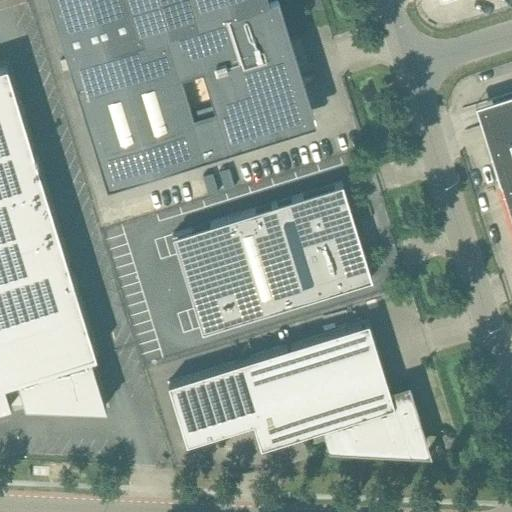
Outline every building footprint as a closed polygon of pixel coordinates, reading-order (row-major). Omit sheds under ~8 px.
[(49,0),(106,183),(228,146),(247,140),(244,132),(305,114),(282,40),(269,0),(49,0)] [(0,63),(0,405),(11,402),(10,400),(23,396),(25,403),(106,406),(89,352),(93,351),(94,353),(96,353),(7,62),(0,63)] [(511,114),(502,118),(508,137),(488,144),(500,183),(501,182),(511,216),(511,114)] [(344,188),(342,181),(333,184),(334,185),(304,195),(303,193),(271,203),(271,204),(255,209),(255,208),(209,222),(239,319),(333,290),(332,288),(363,278),(363,280),(372,277),(369,270),(368,271),(366,264),(369,263),(368,262),(366,263),(359,255),(366,250),(365,249),(362,251),(354,239),(360,236),(359,235),(357,236),(351,223),(352,222),(348,209),(347,209),(345,204),(350,203),(350,202),(345,203),(343,189),(344,188)] [(423,435),(409,381),(389,387),(368,319),(168,381),(186,441),(253,420),(261,445),(321,426),(328,448),(412,450),(423,435)]
